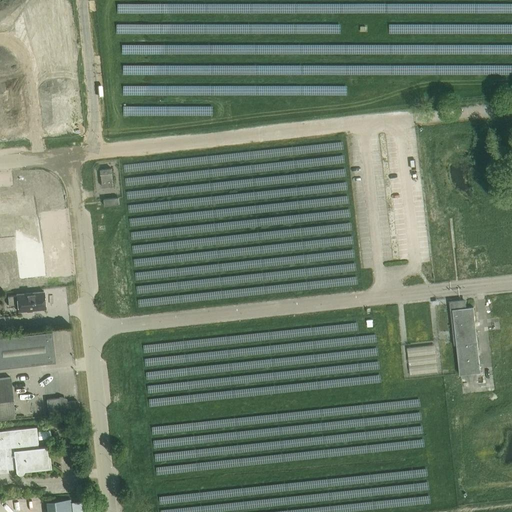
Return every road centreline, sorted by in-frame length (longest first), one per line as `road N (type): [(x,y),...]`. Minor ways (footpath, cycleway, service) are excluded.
road 1 (unclassified): [(100,153),(511,108)]
road 2 (unclassified): [(90,328),(458,291)]
road 3 (unclassified): [(110,511),(90,328)]
road 4 (unclassified): [(90,328),(70,155)]
road 5 (unclassified): [(100,153),(85,0)]
